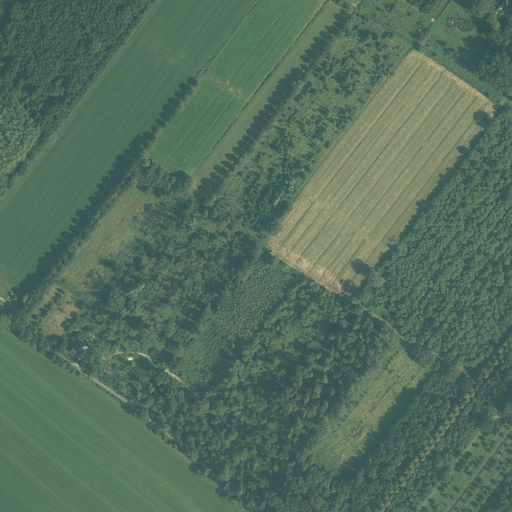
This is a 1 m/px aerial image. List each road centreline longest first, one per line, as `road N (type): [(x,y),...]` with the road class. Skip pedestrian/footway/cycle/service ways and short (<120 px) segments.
road 1 (track): [(474,382),(138,161),(14,329)]
road 2 (unclassified): [(258,511),(148,418),(0,320)]
road 3 (track): [(474,382),(372,511)]
road 4 (track): [(511,418),(489,421),(419,511)]
road 5 (track): [(15,326),(45,294),(63,289),(70,324),(90,346)]
